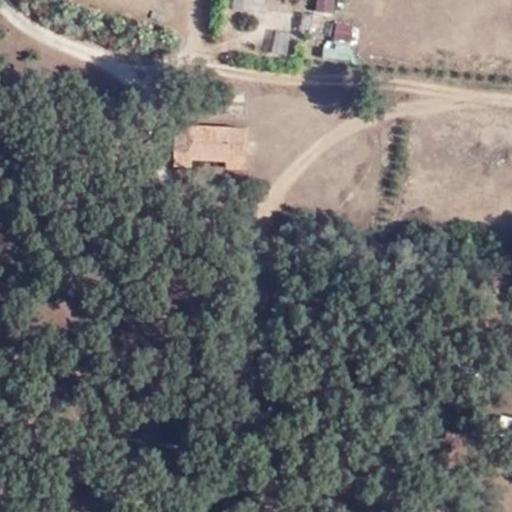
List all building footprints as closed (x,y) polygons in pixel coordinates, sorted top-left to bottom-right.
[(303,10),(304,0),(273,0),(268,55),(297,57),(297,49),(310,51),(312,31),(320,31),(323,12),(303,10)] [(334,13),(335,0),(315,0),(314,11),(334,13)] [(323,58),(352,59),(354,23),(336,22),(335,40),(324,39),(323,58)] [(228,162),(245,163),(246,130),(178,127),(176,159),(193,160),(228,162)] [(193,160),(176,159),(175,167),(193,168),(193,160)] [(245,170),(245,163),(228,162),(227,170),(245,170)]
